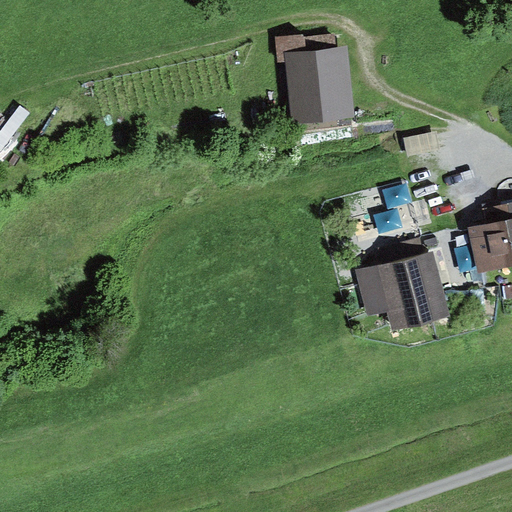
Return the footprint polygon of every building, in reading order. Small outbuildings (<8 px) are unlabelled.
[(319,34),(270,39),(273,67),(286,65),(292,123),(357,116),(349,51),(321,54),(319,34)] [(0,130),(0,152),(31,110),(20,103),(0,130)] [(397,206),(413,202),(408,178),(384,184),(389,208),(376,211),(380,231),(401,226),(397,206)] [(487,225),(471,228),(482,278),(511,271),(511,203),(483,210),(487,225)] [(434,255),(350,273),(360,320),(386,314),(389,329),(447,317),(434,255)]
